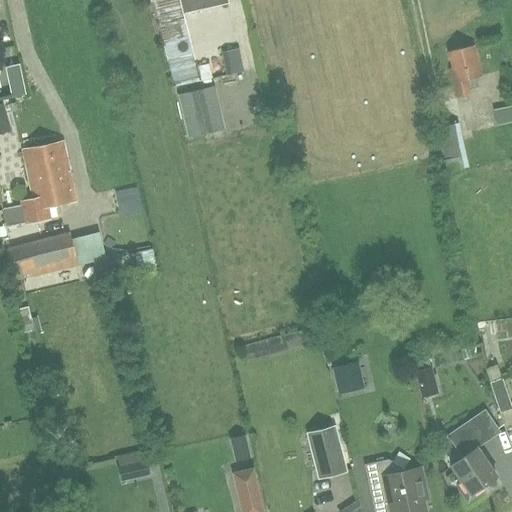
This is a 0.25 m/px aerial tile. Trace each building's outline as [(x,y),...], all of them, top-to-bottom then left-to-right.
[(153,0),(163,37),(175,87),(199,82),(190,42),(187,30),(183,14),(228,4),(226,0),(153,0)] [(482,76),(474,45),(448,52),(453,73),(451,74),(456,97),(472,94),(471,89),(479,87),(477,77),(482,76)] [(30,81),(29,68),(17,68),(17,81),(30,81)] [(161,109),(179,105),(174,87),(157,92),(161,109)] [(189,136),(211,131),(201,89),(180,94),(189,136)] [(458,123),(435,127),(434,128),(444,172),(469,167),(458,123)] [(21,201),(22,205),(2,210),(5,227),(26,222),(26,224),(50,219),(47,207),(56,205),(70,202),(77,200),(64,142),(43,146),(23,150),(33,199),(21,201)] [(70,235),(5,251),(13,281),(77,265),(70,235)] [(359,362),(333,369),(339,395),(365,389),(359,362)] [(430,368),(415,372),(418,386),(422,398),(437,394),(430,368)] [(511,406),(502,378),(489,383),(500,413),(511,408),(511,406)] [(483,410),(472,418),(447,436),(462,458),(450,466),(461,481),(456,485),(467,502),(484,490),(481,485),(495,475),(475,447),(473,449),(470,446),(484,436),(485,437),(496,429),(483,410)] [(306,433),(318,479),(347,472),(335,425),(306,433)] [(406,471),(388,459),(364,465),(371,496),(387,492),(391,511),(425,511),(423,499),(427,498),(420,468),(406,471)] [(263,511),(253,468),(231,473),(240,511),(263,511)]
